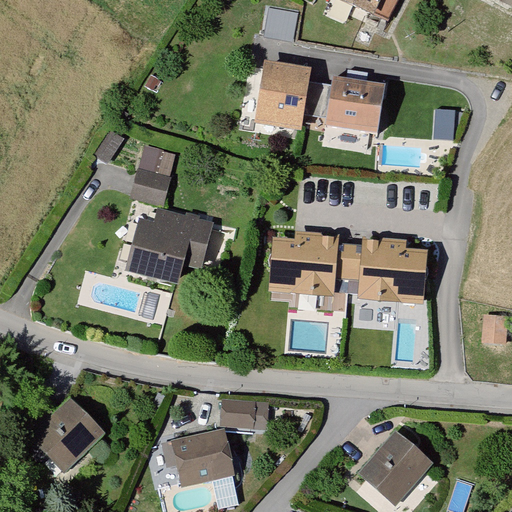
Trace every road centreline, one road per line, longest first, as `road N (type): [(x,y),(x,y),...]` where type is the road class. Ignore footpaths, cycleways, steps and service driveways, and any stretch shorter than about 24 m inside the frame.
road 1 (residential): [(0,320),(89,353),(201,377),(356,387)]
road 2 (residential): [(263,511),(345,419),(356,387)]
road 3 (residential): [(356,387),(511,399)]
